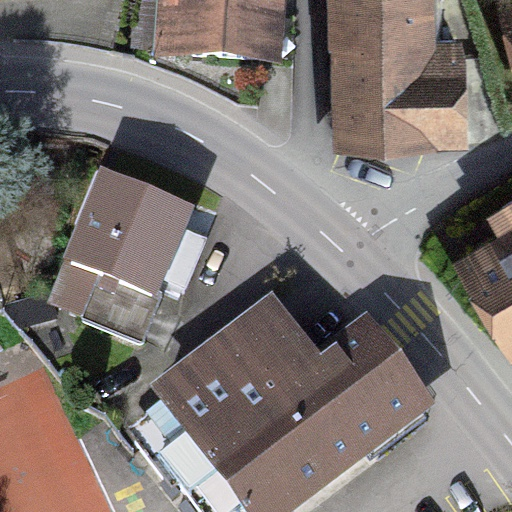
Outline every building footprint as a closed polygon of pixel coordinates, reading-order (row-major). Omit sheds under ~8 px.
[(186,0),(186,1),(168,0),(167,20),(164,20),(162,53),(266,60),(269,0),(186,0)] [(331,0),(332,41),(348,41),(349,134),(462,132),(460,56),(454,56),(454,37),(418,38),(416,0),(331,0)] [(2,175),(3,200),(53,198),(53,173),(2,175)] [(176,244),(186,222),(105,189),(57,308),(137,341),(160,284),(184,294),(200,254),(176,244)] [(511,243),(473,267),(511,332),(511,331),(511,198),(501,205),(511,222),(511,243)] [(0,282),(15,278),(5,246),(0,247),(0,282)] [(305,361),(270,316),(161,400),(172,414),(135,443),(164,482),(171,477),(197,511),(278,511),(415,408),(366,344),(301,394),(286,375),(305,361)]
